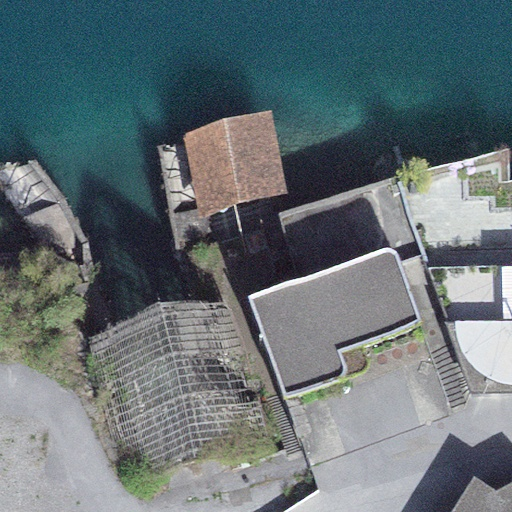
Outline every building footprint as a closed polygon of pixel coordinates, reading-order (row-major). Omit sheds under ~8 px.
[(245,130),(190,142),(205,207),(259,195),(245,130)] [(347,373),(341,358),(422,328),(398,264),(392,258),(384,258),(249,307),(284,405),(343,383),(347,373)] [(511,273),(429,276),(470,391),(511,390),(511,273)] [(274,452),(232,308),(205,317),(114,342),(91,346),(111,436),(124,449),(135,488),(274,452)] [(474,485),(457,511),(511,511),(511,492),(496,501),(474,485)]
